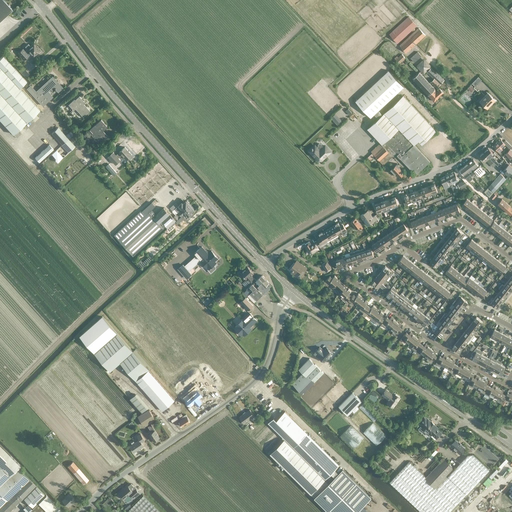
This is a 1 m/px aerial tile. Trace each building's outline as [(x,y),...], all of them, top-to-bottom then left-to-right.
[(0,0),(0,20),(13,10),(3,0),(0,0)] [(397,43),(417,26),(408,16),(389,34),(397,43)] [(406,53),(426,36),(419,28),(399,45),(406,53)] [(23,49),(17,54),(24,61),(29,56),(29,55),(30,54),(33,57),(41,50),(34,43),(30,46),(28,44),(25,47),(27,49),(25,51),(23,49)] [(12,60),(14,58),(7,50),(5,52),(7,54),(12,60)] [(410,58),(414,62),(421,56),(417,52),(410,58)] [(399,64),(405,58),(401,54),(395,60),(399,64)] [(20,87),(27,81),(4,56),(0,58),(0,119),(13,134),(40,110),(20,87)] [(424,74),(432,67),(424,58),(416,66),(424,74)] [(429,70),(427,72),(434,78),(430,82),(436,88),(444,80),(438,74),(432,67),(429,70)] [(370,118),(404,87),(388,70),(355,101),(370,118)] [(434,101),(443,93),(440,89),(437,92),(419,72),(412,79),(428,96),(428,95),(434,101)] [(52,76),(36,91),(30,84),(26,88),(43,106),(53,97),(48,91),(53,87),(58,92),(59,91),(61,93),(63,90),(62,89),(63,88),(52,76)] [(475,87),(482,80),(478,77),(471,83),(475,87)] [(494,101),(495,102),(496,100),(494,98),(488,93),(480,102),(487,108),(491,103),(492,104),(494,101)] [(73,110),(75,109),(80,115),(81,114),(84,117),(90,111),(84,104),(85,103),(79,96),(75,100),(74,99),(68,104),(73,110)] [(430,162),(414,145),(418,141),(422,144),(436,131),(403,96),(381,116),(367,129),(380,143),(371,151),(372,153),(368,157),(370,160),(375,156),(383,165),(389,160),(390,162),(393,160),(391,158),(396,154),(415,175),(430,162)] [(342,121),(336,114),(331,118),(338,126),(342,121)] [(100,142),(101,141),(107,136),(103,131),(107,127),(101,120),(94,125),(87,131),(95,139),(96,138),(97,138),(100,142)] [(58,127),(52,133),(69,152),(75,146),(58,127)] [(498,151),(499,152),(502,149),(501,148),(505,144),(510,149),(511,147),(511,146),(505,140),(504,142),(501,139),(494,146),(498,151)] [(53,149),(49,144),(35,158),(39,162),(53,149)] [(323,148),(321,146),(319,146),(317,148),(315,145),(309,151),(317,160),(318,159),(318,160),(320,160),(321,159),(322,160),(331,151),(325,146),(323,148)] [(125,147),(119,152),(122,155),(126,159),(132,154),(125,147)] [(488,148),(484,152),(493,162),(496,164),(497,165),(499,164),(495,161),(496,160),(493,157),(496,155),(494,153),(493,153),(488,148)] [(56,150),(52,154),(56,159),(55,160),(57,162),(63,157),(56,150)] [(117,167),(116,165),(121,160),(119,158),(122,155),(119,152),(116,155),(113,152),(108,156),(109,157),(105,161),(106,162),(103,164),(109,170),(111,167),(113,170),(117,167)] [(485,161),(486,160),(490,165),(492,167),(496,164),(493,162),(484,152),(479,156),(485,161)] [(472,168),(472,169),(473,169),(478,165),(473,159),(468,163),(472,168)] [(503,170),(508,175),(511,170),(511,166),(508,163),(507,162),(504,165),(506,167),(503,170)] [(468,163),(464,166),(468,172),(472,169),(472,168),(468,163)] [(399,177),(404,173),(399,168),(400,167),(397,164),(391,170),(394,173),(393,174),(394,175),(396,174),(399,177)] [(468,181),(473,177),(470,173),(468,172),(464,166),(459,170),(464,176),(464,175),(468,181)] [(485,173),(483,170),(480,166),(474,170),(477,174),(480,177),(485,173)] [(458,181),(457,178),(454,172),(449,174),(454,184),(458,181)] [(452,192),(455,191),(452,184),(454,184),(449,174),(445,177),(449,186),(452,192)] [(500,174),(496,178),(501,184),(506,178),(500,174)] [(440,179),(443,185),(445,188),(449,186),(445,177),(440,179)] [(497,189),(501,184),(496,178),(491,184),(492,185),(489,187),(493,193),(496,189),(497,189)] [(429,186),(432,193),(433,196),(434,195),(437,192),(438,193),(442,191),(439,185),(436,187),(434,184),(429,186)] [(489,197),(493,193),(489,187),(484,192),(489,197)] [(405,199),(402,200),(405,206),(408,205),(407,203),(412,201),(409,194),(404,196),(405,199)] [(390,199),(393,206),(398,204),(395,197),(390,199)] [(466,209),(471,202),(467,198),(461,205),(466,209)] [(393,209),(393,206),(390,199),(385,201),(388,211),(393,209)] [(510,214),(511,212),(511,207),(502,199),(498,203),(510,214)] [(178,213),(173,217),(175,219),(190,205),(186,201),(183,204),(182,202),(178,206),(175,209),(178,213)] [(384,212),(388,211),(385,201),(380,203),(383,210),(384,212)] [(145,215),(118,240),(133,256),(163,228),(153,217),(156,214),(152,209),(155,206),(152,202),(141,211),(145,215)] [(470,212),(475,205),(471,202),(466,209),(470,212)] [(377,212),(383,210),(380,203),(374,205),(377,212)] [(457,204),(451,206),(454,213),(460,211),(457,204)] [(190,205),(175,219),(177,222),(178,223),(183,218),(185,220),(188,220),(190,218),(189,216),(192,213),(191,212),(194,209),(190,205)] [(474,215),(480,209),(475,205),(470,212),(474,215)] [(446,208),(449,215),(454,213),(451,206),(446,208)] [(156,214),(153,217),(163,228),(165,226),(167,228),(172,225),(173,226),(177,222),(175,219),(173,217),(164,207),(156,214)] [(441,210),(444,217),(449,215),(446,208),(441,210)] [(479,219),(484,212),(480,209),(474,215),(479,219)] [(376,222),(379,220),(375,215),(372,217),(368,210),(360,215),(367,225),(374,220),(376,222)] [(436,212),(439,219),(444,217),(441,210),(436,212)] [(434,221),(439,219),(436,212),(431,214),(434,221)] [(483,222),(488,215),(484,212),(479,219),(483,222)] [(426,215),(429,223),(434,221),(431,214),(426,215)] [(424,225),(429,223),(426,215),(421,217),(424,225)] [(487,225),(493,219),(488,215),(483,222),(487,225)] [(419,227),(424,225),(421,217),(416,219),(419,227)] [(356,218),(351,222),(356,229),(359,227),(361,229),(363,228),(361,225),(358,222),(361,220),(359,218),(357,220),(356,218)] [(419,227),(416,219),(411,221),(414,229),(419,227)] [(493,231),(498,225),(494,221),(489,228),(493,231)] [(335,225),(333,226),(338,235),(341,233),(342,234),(347,231),(343,225),(341,227),(338,222),(335,224),(335,225)] [(404,233),(408,230),(404,223),(399,227),(404,233)] [(497,235),(503,228),(498,225),(493,231),(497,235)] [(325,231),(330,240),(338,235),(333,226),(325,231)] [(394,230),(399,237),(404,233),(399,227),(394,230)] [(465,234),(463,233),(457,228),(453,232),(462,239),(465,234)] [(503,228),(497,235),(502,238),(507,231),(503,228)] [(395,240),(399,237),(394,230),(390,233),(395,240)] [(320,248),(320,247),(322,249),(323,248),(322,246),(327,243),(326,242),(330,240),(325,231),(322,232),(319,234),(321,238),(319,240),(316,241),(320,248)] [(507,231),(502,238),(506,241),(511,235),(507,231)] [(458,243),(462,239),(453,232),(450,236),(458,243)] [(385,236),(390,243),(395,240),(390,233),(385,236)] [(386,246),(390,243),(385,236),(381,239),(386,246)] [(450,236),(447,241),(453,246),(455,247),(458,243),(450,236)] [(376,242),(381,249),(386,246),(381,239),(376,242)] [(466,246),(471,249),(476,243),(471,239),(466,246)] [(308,248),(312,253),(318,249),(314,242),(311,244),(309,241),(305,244),(308,248)] [(371,248),(367,250),(364,241),(363,241),(363,243),(368,258),(374,256),(371,248)] [(443,245),(450,250),(453,246),(447,241),(443,245)] [(376,252),(381,249),(376,242),(372,245),(376,252)] [(364,249),(360,250),(363,259),(368,258),(363,243),(362,243),(364,249)] [(471,249),(475,253),(480,246),(476,243),(471,249)] [(440,249),(446,254),(450,250),(443,245),(440,249)] [(475,253),(479,256),(484,249),(480,246),(475,253)] [(195,253),(189,258),(193,262),(198,257),(201,261),(207,268),(208,268),(209,269),(208,270),(211,273),(216,269),(216,268),(216,267),(214,265),(216,263),(215,261),(218,258),(211,251),(208,254),(202,247),(194,253),(195,253)] [(443,258),(446,254),(440,249),(437,253),(443,258)] [(479,256),(483,259),(489,253),(484,249),(479,256)] [(359,250),(355,251),(358,261),(363,259),(360,250),(359,250)] [(349,253),(350,255),(353,263),(358,261),(355,251),(349,253)] [(445,260),(443,258),(437,253),(433,258),(440,263),(442,264),(445,260)] [(483,259),(488,263),(493,256),(489,253),(483,259)] [(339,256),(340,259),(343,266),(348,265),(345,257),(344,255),(339,256)] [(398,262),(402,265),(408,259),(403,255),(398,262)] [(460,259),(462,260),(464,258),(459,255),(452,263),(454,264),(454,263),(455,264),(459,258),(460,259)] [(152,259),(151,259),(149,256),(143,262),(141,260),(137,263),(142,268),(152,259)] [(488,263),(492,266),(497,260),(493,256),(488,263)] [(183,264),(178,269),(185,278),(186,279),(192,274),(187,268),(193,262),(189,258),(183,264)] [(436,267),(440,263),(433,258),(430,262),(436,267)] [(402,265),(407,269),(412,262),(408,259),(402,265)] [(496,269),(501,263),(497,260),(492,266),(496,269)] [(327,261),(321,264),(326,272),(332,269),(327,261)] [(416,265),(412,262),(407,269),(411,272),(416,265)] [(295,263),(291,268),(293,270),(291,273),(295,275),(299,278),(305,271),(307,268),(301,264),(299,266),(295,263)] [(501,273),(506,266),(501,263),(496,269),(501,273)] [(392,269),(391,270),(385,265),(382,270),(390,276),(390,277),(394,271),(392,269)] [(415,275),(420,269),(416,265),(411,272),(415,275)] [(446,272),(450,276),(455,269),(451,266),(446,272)] [(248,267),(240,273),(243,275),(246,279),(242,283),(245,286),(250,282),(254,278),(251,275),(253,273),(250,269),(248,267)] [(419,279),(425,272),(420,269),(415,275),(419,279)] [(450,276),(454,279),(459,272),(455,269),(450,276)] [(382,270),(378,274),(385,279),(386,281),(390,276),(382,270)] [(419,279),(424,282),(429,276),(425,272),(419,279)] [(459,272),(454,279),(458,282),(464,276),(459,272)] [(375,278),(381,283),(385,279),(378,274),(375,278)] [(247,290),(242,294),(246,297),(248,296),(251,292),(265,279),(264,278),(265,277),(263,275),(262,275),(256,280),(254,278),(250,282),(253,284),(250,286),(247,288),(246,289),(247,290)] [(324,282),(328,286),(329,285),(332,287),(339,280),(337,278),(335,275),(331,279),(329,277),(324,282)] [(424,282),(428,285),(433,279),(429,276),(424,282)] [(464,276),(458,282),(463,286),(464,284),(468,279),(464,276)] [(464,284),(469,287),(474,280),(469,277),(468,279),(464,284)] [(375,278),(372,283),(378,288),(379,286),(385,290),(387,287),(381,283),(375,278)] [(251,292),(248,296),(254,303),(257,300),(263,294),(262,294),(264,292),(265,291),(265,289),(264,288),(269,283),(265,279),(251,292)] [(428,285),(432,289),(437,282),(433,279),(428,285)] [(339,280),(332,287),(339,294),(346,287),(339,280)] [(469,287),(473,290),(478,284),(474,280),(469,287)] [(432,289),(436,292),(442,286),(437,282),(432,289)] [(482,287),(478,284),(473,290),(477,294),(482,287)] [(498,289),(500,290),(507,295),(510,291),(504,286),(502,284),(498,289)] [(393,286),(391,288),(386,295),(391,298),(396,292),(397,290),(393,286)] [(442,286),(436,292),(441,296),(446,289),(442,286)] [(348,289),(346,287),(339,294),(342,297),(341,298),(345,302),(350,296),(348,294),(351,291),(348,288),(348,289)] [(481,297),(487,291),(482,287),(477,294),(481,297)] [(450,292),(446,289),(441,296),(445,299),(450,292)] [(500,290),(497,294),(503,299),(507,295),(500,290)] [(391,298),(395,301),(400,295),(396,292),(391,298)] [(354,303),(357,306),(363,298),(361,296),(358,293),(355,297),(353,295),(348,301),(353,305),(354,303)] [(395,301),(399,305),(405,297),(401,293),(400,295),(395,301)] [(494,298),(500,303),(503,299),(497,294),(494,298)] [(458,296),(456,299),(464,306),(467,301),(461,296),(459,296),(458,296)] [(254,306),(246,297),(241,302),(248,311),(254,306)] [(399,305),(403,308),(408,302),(410,300),(405,297),(399,305)] [(492,297),(488,302),(490,303),(497,308),(500,303),(494,298),(492,297)] [(363,298),(357,306),(360,308),(359,310),(363,313),(368,307),(366,305),(369,301),(366,299),(365,299),(363,298)] [(452,304),(454,305),(461,310),(464,306),(456,299),(452,304)] [(408,302),(403,308),(407,312),(412,305),(414,303),(410,300),(408,302)] [(368,307),(363,313),(362,315),(365,317),(366,315),(371,319),(378,310),(376,308),(376,307),(373,305),(370,309),(368,307)] [(407,312),(412,315),(417,309),(412,305),(407,312)] [(457,314),(461,310),(454,305),(451,309),(457,314)] [(416,318),(421,312),(422,310),(418,307),(417,309),(412,315),(416,318)] [(448,314),(454,319),(457,314),(451,309),(448,314)] [(371,319),(374,322),(378,325),(383,319),(381,317),(384,313),(381,311),(380,311),(378,310),(371,319)] [(416,318),(420,322),(425,315),(421,312),(416,318)] [(446,312),(442,316),(451,323),(454,319),(448,314),(446,312)] [(235,326),(234,327),(241,335),(243,333),(244,335),(252,328),(250,327),(257,320),(250,313),(243,319),(235,326)] [(425,315),(420,322),(425,325),(430,319),(431,317),(426,314),(425,315)] [(80,336),(95,353),(110,371),(121,362),(136,381),(162,411),(175,400),(148,370),(151,367),(136,349),(133,352),(102,316),(80,336)] [(447,327),(451,323),(442,316),(439,321),(447,327)] [(390,329),(396,321),(393,319),(394,318),(391,317),(390,319),(387,317),(381,324),(385,328),(387,326),(390,329)] [(473,321),(479,326),(483,322),(476,317),(473,321)] [(396,336),(402,329),(400,327),(401,325),(399,323),(396,321),(390,329),(393,331),(392,333),(396,336)] [(444,331),(447,327),(439,321),(436,325),(444,331)] [(476,330),(479,326),(473,321),(470,325),(476,330)] [(436,325),(432,329),(440,336),(444,331),(436,325)] [(466,330),(473,334),(476,330),(470,325),(466,330)] [(494,341),(496,339),(499,332),(494,329),(493,332),(490,331),(488,333),(491,335),(489,338),(494,341)] [(475,336),(473,334),(466,330),(463,334),(469,339),(471,340),(475,336)] [(504,334),(500,341),(505,344),(509,337),(510,334),(511,332),(509,331),(506,335),(504,334)] [(406,342),(409,344),(415,336),(413,334),(411,332),(409,334),(406,332),(400,340),(405,343),(406,342)] [(496,339),(500,341),(504,334),(499,332),(496,339)] [(466,343),(469,339),(463,334),(460,338),(466,343)] [(411,348),(415,352),(422,344),(419,342),(421,340),(418,338),(415,336),(409,344),(412,347),(411,348)] [(456,342),(463,347),(466,343),(460,338),(456,342)] [(459,352),(463,347),(456,342),(453,347),(459,352)] [(424,356),(430,348),(428,346),(426,344),(424,346),(422,344),(415,352),(420,355),(421,353),(424,356)] [(320,347),(315,351),(320,355),(319,356),(324,362),(332,353),(327,348),(323,351),(322,350),(323,350),(320,347)] [(431,364),(437,356),(434,354),(436,352),(434,350),(433,350),(430,348),(424,356),(427,358),(426,360),(431,364)] [(476,348),(471,354),(474,356),(472,358),(477,361),(481,354),(482,352),(479,350),(477,349),(476,348)] [(477,361),(482,364),(486,357),(481,354),(477,361)] [(439,357),(435,364),(440,367),(441,365),(445,367),(449,358),(446,357),(447,356),(444,355),(443,357),(440,356),(439,357)] [(482,364),(487,366),(490,359),(486,357),(482,364)] [(487,366),(491,369),(496,360),(491,357),(490,359),(487,366)] [(303,394),(324,373),(317,366),(309,358),(299,369),(303,373),(292,384),(303,394)] [(449,358),(445,367),(448,369),(447,371),(452,373),(456,367),(457,365),(454,363),(455,361),(453,359),(452,360),(449,358)] [(502,362),(497,359),(496,360),(491,369),(497,371),(500,364),(502,362)] [(456,367),(452,373),(457,376),(458,374),(462,376),(466,367),(463,366),(464,365),(461,364),(460,366),(457,365),(456,367)] [(505,367),(500,364),(497,371),(501,374),(505,367)] [(466,367),(462,376),(464,378),(464,380),(469,382),(471,378),(471,379),(472,377),(473,376),(474,374),(471,372),(472,370),(470,368),(469,369),(466,367)] [(469,382),(467,385),(473,388),(473,386),(477,388),(482,379),(479,378),(479,377),(476,376),(475,378),(472,377),(471,379),(471,378),(469,382)] [(482,379),(477,388),(481,390),(480,392),(485,394),(488,387),(489,386),(486,384),(488,382),(485,380),(485,381),(482,379)] [(488,387),(485,394),(489,397),(490,395),(494,397),(499,388),(496,387),(496,386),(493,385),(492,387),(489,386),(488,387)] [(499,388),(494,397),(498,399),(497,401),(502,403),(503,401),(503,400),(505,397),(505,396),(506,395),(503,393),(505,391),(502,389),(502,390),(499,388)] [(191,395),(186,399),(190,404),(194,401),(196,403),(200,400),(198,398),(202,395),(197,389),(192,394),(192,393),(190,395),(191,395)] [(386,389),(382,395),(389,400),(387,403),(393,407),(400,397),(394,393),(393,395),(386,389)] [(505,397),(503,400),(503,401),(508,403),(510,402),(511,402),(511,390),(511,391),(510,393),(508,392),(506,395),(505,396),(505,397)] [(339,406),(348,415),(362,401),(352,392),(339,406)] [(130,399),(142,413),(149,406),(137,393),(130,399)] [(155,420),(149,409),(138,416),(145,427),(155,420)] [(244,423),(254,416),(249,410),(239,417),(244,423)] [(284,439),(270,454),(328,511),(356,511),(371,497),(342,469),(338,473),(335,469),(339,465),(285,412),(276,420),(273,417),(268,423),(284,439)] [(182,426),(190,421),(187,416),(186,414),(181,417),(183,419),(179,421),(182,426)] [(432,434),(436,438),(441,433),(436,429),(437,428),(428,419),(427,420),(424,418),(420,423),(423,425),(422,426),(425,429),(424,430),(424,431),(426,433),(427,433),(428,432),(431,435),(432,434)] [(160,438),(151,425),(148,427),(151,431),(151,430),(152,432),(149,434),(154,441),(160,438)] [(139,440),(130,446),(134,453),(144,446),(142,443),(145,440),(140,434),(137,436),(139,440)] [(450,446),(460,454),(465,448),(455,440),(450,446)] [(0,511),(9,511),(36,486),(18,467),(20,465),(0,444),(0,511)] [(409,461),(390,482),(421,511),(449,511),(467,494),(489,470),(473,455),(468,455),(455,469),(454,468),(444,458),(426,477),(409,461)] [(89,480),(73,462),(67,466),(83,484),(89,480)] [(36,486),(24,499),(32,508),(45,495),(36,486)] [(134,499),(140,494),(135,487),(135,488),(131,490),(128,486),(119,493),(125,500),(131,495),(134,499)] [(76,500),(69,493),(62,500),(68,507),(76,500)] [(59,511),(61,510),(57,506),(46,495),(39,501),(40,502),(30,511),(28,511),(59,511)] [(159,511),(143,496),(130,509),(132,511),(159,511)]
